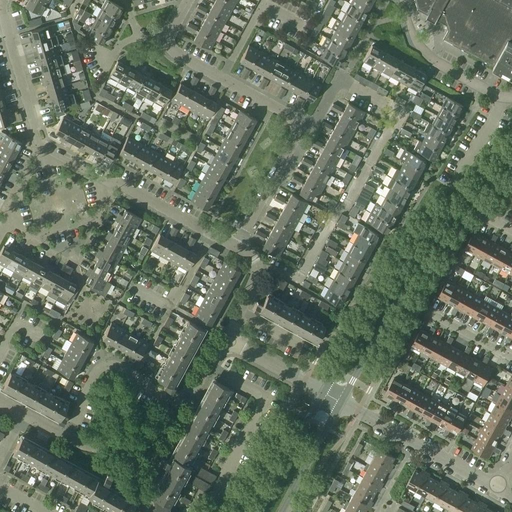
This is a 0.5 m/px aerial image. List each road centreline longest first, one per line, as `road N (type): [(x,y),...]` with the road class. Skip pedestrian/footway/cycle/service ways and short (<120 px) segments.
road 1 (residential): [(236,248),(296,130),(287,114),(175,56),(168,40),(189,0)]
road 2 (residential): [(205,511),(266,398),(207,365)]
road 3 (tertiary): [(436,237),(384,291),(322,391)]
road 4 (tertiary): [(342,401),(436,237)]
road 5 (residential): [(176,405),(101,356),(66,439)]
road 6 (residential): [(494,487),(342,401)]
road 7 (residential): [(4,221),(72,256),(101,204),(94,177)]
road 8 (residential): [(236,248),(94,177)]
road 9 (residential): [(42,148),(0,7)]
road 10 (tertiary): [(322,391),(253,511)]
road 11 (residential): [(401,0),(417,45),(483,89)]
road 12 (tertiary): [(282,511),(342,401)]
road 13 (residential): [(176,405),(145,437),(127,443),(66,439)]
